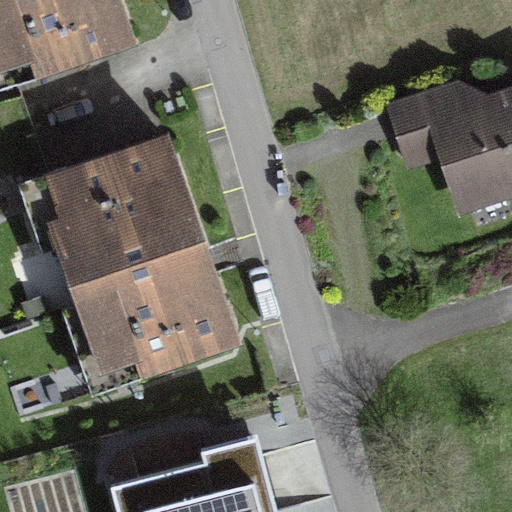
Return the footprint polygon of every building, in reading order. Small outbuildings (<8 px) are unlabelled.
[(119,0),(0,0),(0,65),(27,56),(32,70),(131,36),(119,0)] [(0,92),(0,184),(46,168),(40,150),(26,112),(18,87),(0,92)] [(511,96),(437,121),(464,202),(511,186),(511,96)] [(167,135),(47,177),(70,241),(60,244),(102,364),(133,353),(138,369),(237,334),(167,135)] [(281,511),(263,445),(148,477),(158,511),(281,511)]
